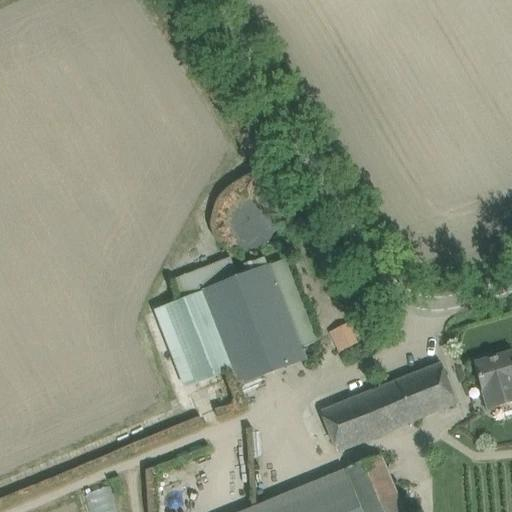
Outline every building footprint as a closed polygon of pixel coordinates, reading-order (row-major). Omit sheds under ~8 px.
[(289,220),(290,214),(289,209),(287,200),(283,194),(279,189),(273,184),(266,181),(259,179),(252,179),(243,180),(237,183),(228,189),(224,194),(220,202),(218,209),(218,215),(219,223),(221,228),(224,235),(229,241),(235,245),(241,248),(249,250),(254,250),(264,249),(269,247),(275,243),(280,239),(284,233),(287,227),(289,220)] [(233,370),(239,386),(306,360),(302,349),(319,342),(287,260),(241,278),(233,257),(178,279),(186,299),(167,307),(197,384),(233,370)] [(330,330),(338,352),(359,344),(351,323),(330,330)] [(511,353),(476,365),(489,410),(511,403),(511,353)] [(321,413),(337,452),(457,404),(441,365),(321,413)] [(402,511),(380,457),(255,508),(256,511),(402,511)]
